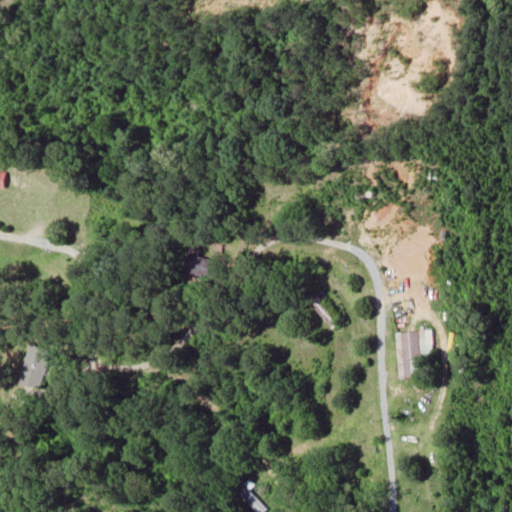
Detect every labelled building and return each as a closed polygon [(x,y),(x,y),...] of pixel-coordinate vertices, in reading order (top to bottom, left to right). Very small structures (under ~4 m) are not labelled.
[(0,187),(9,188),(9,170),(0,169),(0,187)] [(218,277),(218,256),(189,256),(189,277),(218,277)] [(325,308),(311,294),(306,299),(321,313),(325,308)] [(435,329),(398,332),(401,379),(435,376),(434,355),(436,354),(435,329)] [(46,389),(56,348),(35,344),(26,385),(46,389)]
